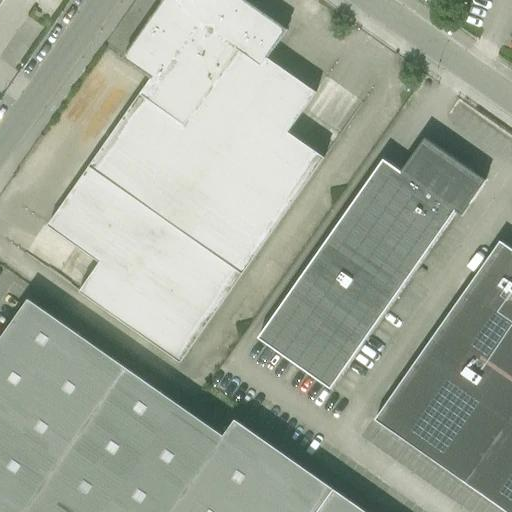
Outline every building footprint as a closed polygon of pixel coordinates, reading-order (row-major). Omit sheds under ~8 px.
[(80,293),(180,363),(324,159),(288,134),(316,94),(267,60),(287,31),(242,0),(164,0),(123,60),(151,80),(48,227),(101,264),(80,293)] [(31,17),(36,20),(40,15),(39,15),(35,11),(34,11),(31,16),(31,17)] [(470,179),(474,174),(424,139),(401,173),(383,161),(258,339),(331,390),(455,213),(461,217),(486,182),(484,181),(481,186),(470,179)] [(511,511),(511,250),(500,242),(372,420),(504,511),(511,511)] [(29,301),(0,341),(0,511),(364,511),(235,421),(224,437),(45,312),(29,301)]
